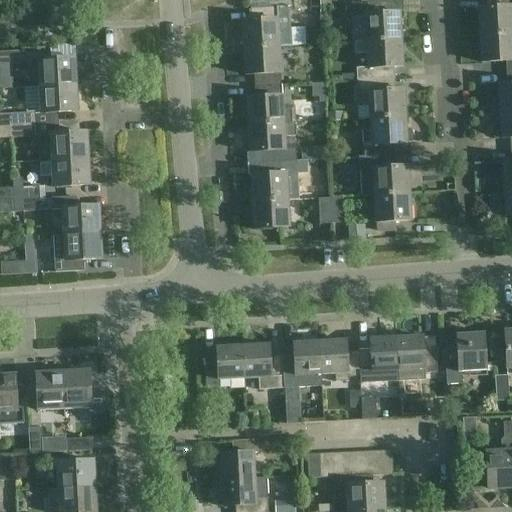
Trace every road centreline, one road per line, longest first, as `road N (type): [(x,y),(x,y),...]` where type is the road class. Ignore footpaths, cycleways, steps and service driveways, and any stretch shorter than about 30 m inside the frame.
road 1 (residential): [(196,293),(169,0)]
road 2 (residential): [(468,271),(460,140),(429,0)]
road 3 (residential): [(468,271),(196,293)]
road 4 (residential): [(134,511),(122,300)]
road 5 (residential): [(122,300),(0,307)]
